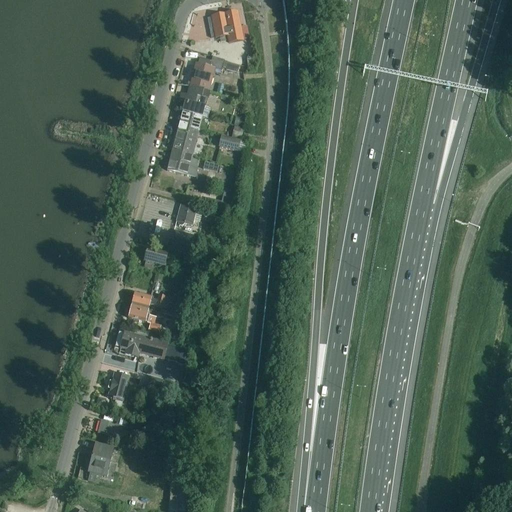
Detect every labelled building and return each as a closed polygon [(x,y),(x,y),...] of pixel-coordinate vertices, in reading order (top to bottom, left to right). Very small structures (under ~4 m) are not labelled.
[(244,42),(238,12),(211,17),(215,39),(227,37),(228,45),(244,42)] [(197,65),(214,70),(221,72),(224,61),(212,57),(211,62),(199,59),(197,65)] [(189,88),(208,93),(214,70),(197,65),(195,65),(189,88)] [(201,118),(208,93),(189,88),(182,113),(201,118)] [(201,118),(182,113),(178,126),(182,127),(183,127),(186,128),(186,127),(198,130),(201,118)] [(176,133),(171,152),(191,157),(198,130),(186,127),(186,128),(183,127),(182,127),(178,126),(176,133)] [(234,126),(231,137),(241,139),(243,128),(234,126)] [(221,137),(218,148),(227,151),(238,153),(238,152),(242,153),(243,153),(246,145),(246,144),(243,143),(240,143),(241,142),(221,137)] [(171,152),(166,171),(186,177),(186,176),(197,179),(196,162),(190,160),(191,157),(171,152)] [(204,162),(202,171),(210,173),(212,164),(204,162)] [(210,200),(208,199),(206,207),(219,210),(220,207),(228,209),(233,192),(224,190),(221,201),(211,199),(210,200)] [(193,222),(199,223),(202,212),(180,206),(176,222),(192,226),(193,222)] [(176,233),(172,247),(191,252),(195,239),(176,233)] [(147,249),(143,262),(164,267),(168,255),(147,249)] [(131,307),(148,311),(150,305),(167,309),(170,299),(158,296),(157,301),(151,300),(151,298),(135,294),(131,307)] [(131,307),(128,319),(149,324),(148,330),(149,330),(159,332),(160,327),(153,325),(155,318),(147,315),(148,311),(131,307)] [(120,349),(120,350),(125,352),(124,356),(138,360),(140,355),(163,361),(167,345),(124,334),(124,335),(125,335),(121,350),(120,349)] [(159,367),(156,377),(165,379),(167,369),(159,367)] [(128,379),(114,375),(107,398),(112,400),(112,401),(114,401),(115,400),(122,402),(128,379)] [(149,379),(146,391),(158,395),(162,382),(149,379)] [(130,431),(133,420),(118,416),(116,424),(114,425),(108,424),(108,423),(101,421),(97,435),(104,436),(104,435),(111,437),(112,433),(117,434),(119,425),(125,427),(124,429),(130,431)] [(106,477),(113,450),(95,445),(88,473),(106,477)] [(129,508),(144,511),(159,511),(161,507),(146,504),(148,499),(133,496),(129,508)]
